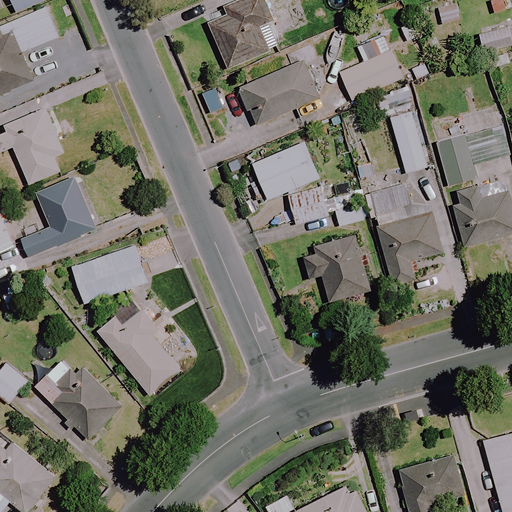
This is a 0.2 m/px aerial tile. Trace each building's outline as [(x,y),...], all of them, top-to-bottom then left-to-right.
[(10,0),(16,13),(46,0),(10,0)] [(271,20),(262,0),(242,0),(227,7),(230,15),(209,25),(228,68),(267,50),(257,27),(271,20)] [(459,19),(454,3),(435,9),(441,25),(459,19)] [(0,95),(32,81),(21,53),(57,38),(45,8),(0,27),(0,95)] [(507,25),(479,32),(483,52),(511,46),(507,25)] [(406,77),(387,32),(352,47),(360,65),(339,74),(351,101),(406,77)] [(319,98),(302,60),(238,88),(255,126),(319,98)] [(412,104),(406,88),(374,99),(379,115),(412,104)] [(64,153),(47,109),(0,126),(0,147),(2,152),(13,147),(28,184),(59,172),(54,157),(64,153)] [(426,168),(410,113),(389,119),(405,174),(426,168)] [(506,156),(499,129),(436,145),(446,187),(474,180),(471,165),(506,156)] [(319,178),(303,141),(251,164),(267,200),(319,178)] [(97,230),(74,177),(36,194),(51,228),(21,241),(29,259),(97,230)] [(511,234),(511,211),(504,180),(450,194),(463,247),(511,234)] [(326,216),(319,188),(287,197),(295,225),(326,216)] [(440,253),(429,213),(375,227),(390,285),(418,278),(413,260),(440,253)] [(0,252),(14,247),(1,214),(0,214),(0,252)] [(370,291),(354,236),(301,251),(309,279),(321,276),(329,303),(370,291)] [(146,282),(134,246),(71,267),(83,303),(146,282)] [(155,328),(134,302),(125,310),(98,332),(149,395),(180,370),(149,332),(155,328)] [(74,373),(60,360),(34,387),(89,440),(122,406),(80,366),(74,373)] [(27,381),(4,363),(0,368),(0,396),(9,404),(27,381)] [(501,511),(511,511),(511,431),(482,440),(501,511)] [(37,497),(43,502),(53,490),(47,485),(53,478),(0,433),(0,511),(12,499),(26,511),(37,497)] [(398,471),(409,511),(429,511),(427,503),(462,494),(452,457),(398,471)] [(295,511),(365,511),(351,484),(295,511)] [(286,511),(293,508),(284,496),(265,508),(267,511),(286,511)]
